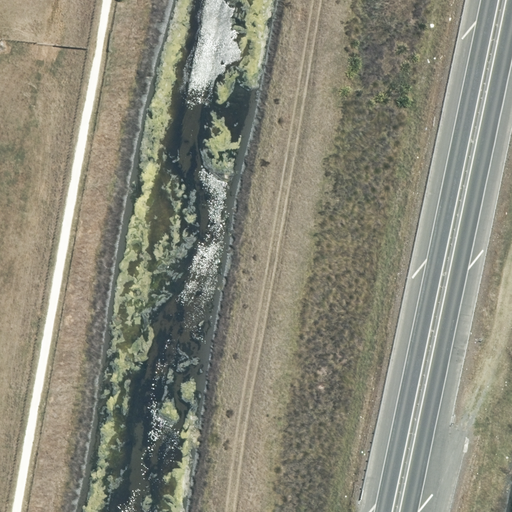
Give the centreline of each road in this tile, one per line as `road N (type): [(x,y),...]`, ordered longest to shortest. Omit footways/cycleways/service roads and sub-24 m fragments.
road 1 (trunk): [(376,511),(484,0)]
road 2 (trunk): [(511,14),(409,511)]
